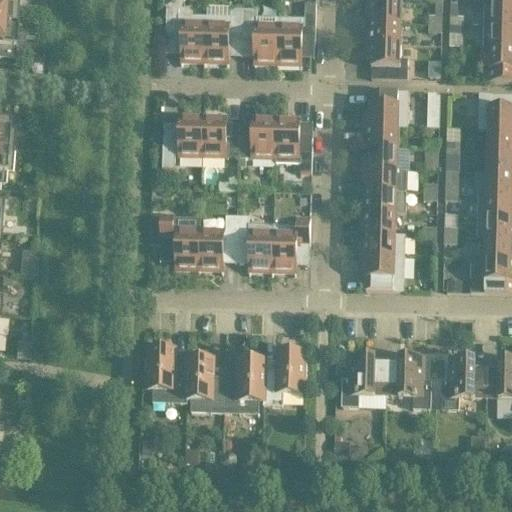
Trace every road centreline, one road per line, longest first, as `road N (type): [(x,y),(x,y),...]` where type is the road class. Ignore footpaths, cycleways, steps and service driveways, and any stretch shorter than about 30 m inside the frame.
road 1 (residential): [(323,306),(327,90)]
road 2 (residential): [(323,306),(130,303)]
road 3 (residential): [(511,308),(323,306)]
road 4 (residential): [(145,87),(327,90)]
